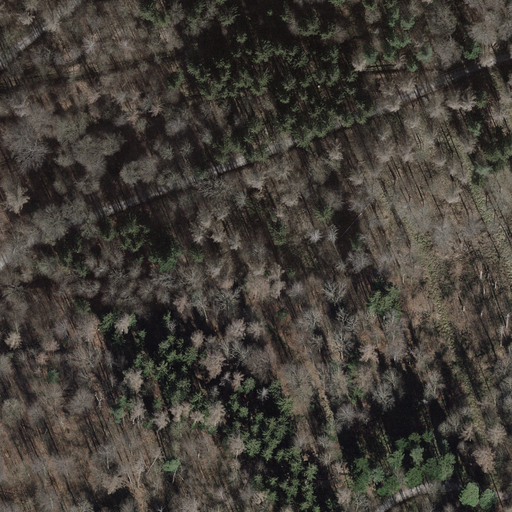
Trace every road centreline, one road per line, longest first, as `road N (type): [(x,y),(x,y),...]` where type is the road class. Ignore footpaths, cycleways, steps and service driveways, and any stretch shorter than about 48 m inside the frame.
road 1 (track): [(0,263),(38,234),(511,56)]
road 2 (track): [(511,500),(441,487),(383,511)]
